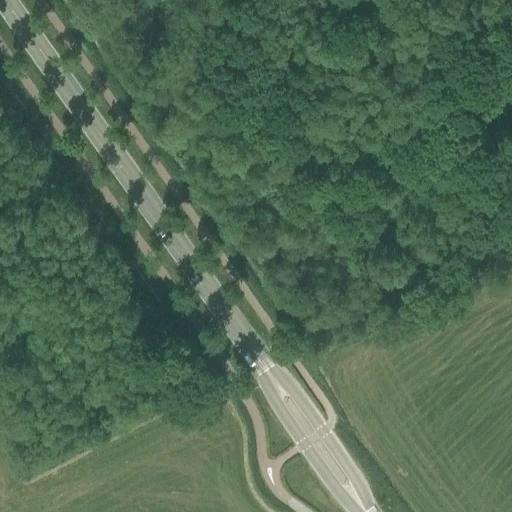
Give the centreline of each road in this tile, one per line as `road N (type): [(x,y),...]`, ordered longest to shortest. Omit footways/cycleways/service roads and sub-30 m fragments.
road 1 (tertiary): [(263,368),(5,0)]
road 2 (tertiary): [(365,511),(322,431),(263,368)]
road 3 (tertiary): [(263,368),(274,404),(335,490),(361,511)]
